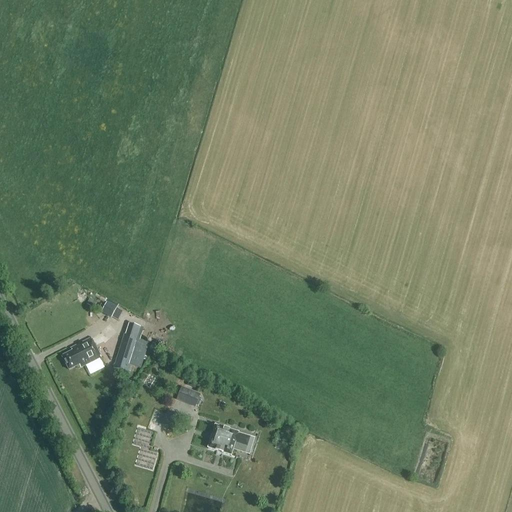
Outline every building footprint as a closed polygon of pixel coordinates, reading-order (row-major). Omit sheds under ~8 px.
[(107,303),(101,314),(111,319),(117,308),(107,303)] [(139,341),(143,328),(128,324),(125,335),(123,335),(112,370),(128,375),(130,366),(129,366),(136,340),(139,341)] [(80,369),(100,358),(91,340),(70,350),(71,353),(61,358),(68,371),(79,366),(80,369)] [(200,396),(194,393),(188,406),(195,409),(200,396)] [(208,450),(231,457),(233,451),(246,455),(251,438),(239,434),(239,433),(215,426),(208,450)] [(157,454),(142,450),(139,462),(155,466),(157,454)]
